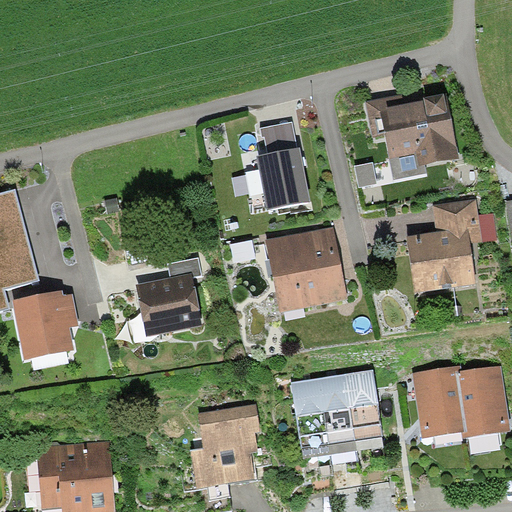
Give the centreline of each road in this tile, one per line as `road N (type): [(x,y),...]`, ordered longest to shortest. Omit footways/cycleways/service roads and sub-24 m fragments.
road 1 (residential): [(459,41),(321,83),(0,159)]
road 2 (residential): [(459,41),(485,130),(511,160)]
